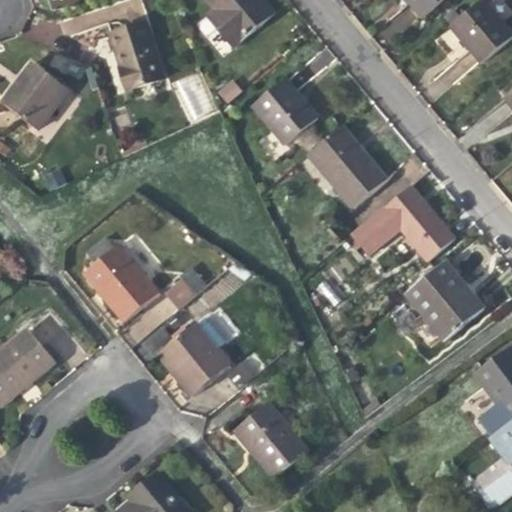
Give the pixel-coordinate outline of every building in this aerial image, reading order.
[(256,0),(207,0),(215,10),(208,16),(234,47),(271,17),(256,0)] [(406,0),(407,1),(422,19),(445,0),(406,0)] [(511,39),(511,33),(497,15),(484,0),(482,0),(450,27),(466,46),(481,64),(511,39)] [(503,0),(484,0),(497,15),(508,5),(503,0)] [(146,22),(111,34),(121,64),(130,89),(165,77),(146,22)] [(26,75),(20,83),(26,88),(40,70),(34,66),(26,75)] [(69,94),(40,70),(26,88),(20,83),(5,102),(40,130),(69,94)] [(217,91),(227,104),(243,92),(233,79),(217,91)] [(302,99),(286,80),(254,107),(287,146),(319,119),(302,99)] [(343,125),(308,154),(353,209),(388,180),(365,152),(343,125)] [(411,185),(353,233),(371,256),(401,231),(428,263),(456,239),(433,211),(411,185)] [(160,292),(120,243),(84,273),(96,288),(100,285),(113,301),(128,319),(160,292)] [(446,261),(406,294),(446,342),(486,309),(465,284),(446,261)] [(179,311),(208,285),(192,268),(164,294),(179,311)] [(197,322),(192,326),(215,354),(220,350),(197,322)] [(232,365),(220,350),(215,354),(192,326),(163,350),(180,371),(186,378),(182,381),(194,396),(232,365)] [(0,353),(0,398),(28,376),(33,382),(41,376),(57,363),(29,330),(0,353)] [(475,374),(511,423),(511,422),(511,347),(475,374)] [(227,372),(238,387),(264,368),(254,353),(227,372)] [(0,405),(2,408),(33,382),(28,376),(0,398),(0,405)] [(269,402),(234,431),(256,457),(274,479),(309,450),(269,402)] [(492,508),(511,494),(511,471),(503,458),(473,478),(492,508)] [(191,511),(160,472),(137,491),(133,495),(138,502),(134,505),(131,501),(117,511),(191,511)]
